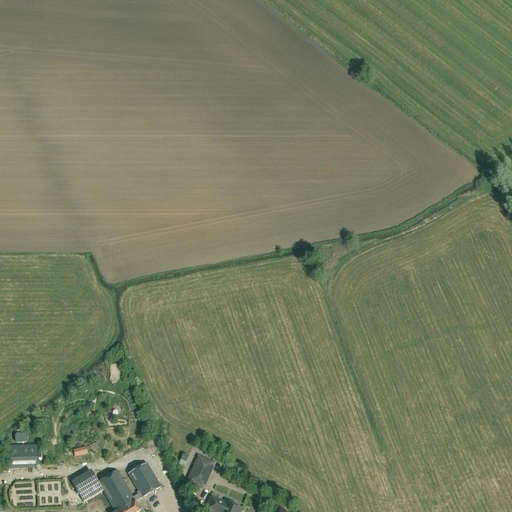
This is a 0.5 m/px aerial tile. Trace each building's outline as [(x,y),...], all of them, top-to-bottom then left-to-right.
[(42,437),(42,456),(54,456),(54,437),(42,437)] [(117,444),(107,448),(110,453),(119,449),(117,444)] [(32,454),(8,455),(9,464),(32,463),(32,454)] [(186,483),(203,491),(210,476),(203,473),(208,461),(198,456),(186,483)] [(117,470),(98,481),(103,491),(116,511),(115,511),(136,511),(141,509),(135,501),(160,485),(146,461),(127,473),(139,492),(133,496),(117,470)] [(8,511),(54,511),(98,488),(85,466),(65,478),(63,474),(5,506),(8,511)] [(241,511),(242,509),(226,501),(225,502),(212,496),(205,509),(211,511),(241,511)]
